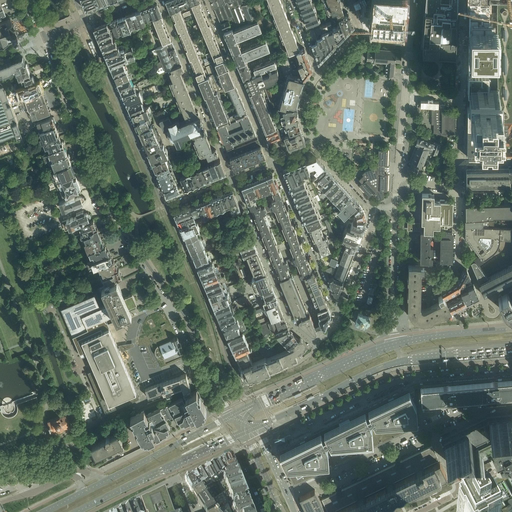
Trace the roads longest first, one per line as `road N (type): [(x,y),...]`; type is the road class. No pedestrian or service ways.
road 1 (residential): [(44,36),(117,216),(195,334),(231,416)]
road 2 (residential): [(315,343),(296,364),(245,383),(164,205)]
road 3 (residential): [(276,418),(300,427),(415,376),(511,367)]
road 4 (primary): [(276,418),(404,363),(511,350)]
road 5 (residential): [(164,205),(84,21)]
road 6 (residential): [(160,0),(232,178)]
road 7 (residential): [(232,178),(288,318),(315,343)]
road 8 (primary): [(77,511),(243,434)]
road 9 (residential): [(396,175),(413,0)]
road 10 (residential): [(273,162),(205,0)]
road 11 (primary): [(396,344),(241,412)]
road 12 (residential): [(273,162),(339,306)]
road 13 (residential): [(491,163),(494,9)]
road 14 (primary): [(231,416),(106,481)]
road 15 (residential): [(317,479),(322,491),(434,437)]
road 16 (residential): [(396,344),(394,208)]
road 17 (residential): [(360,31),(319,69),(289,0)]
road 18 (residential): [(373,207),(316,146),(273,162)]
road 19 (residential): [(429,426),(317,479)]
